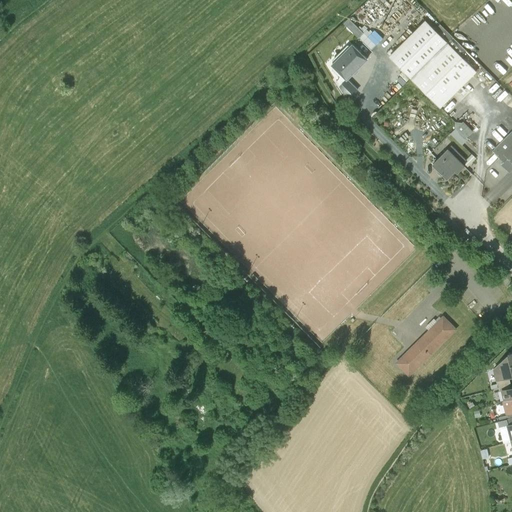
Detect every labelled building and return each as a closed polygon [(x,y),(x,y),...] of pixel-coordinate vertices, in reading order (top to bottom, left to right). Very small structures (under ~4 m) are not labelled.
[(363,34),(349,19),(344,24),(358,39),(363,34)] [(476,72),(460,56),(465,50),(440,25),(435,30),(425,21),(389,57),(440,108),(476,72)] [(352,45),(332,65),(333,67),(332,68),(332,71),(336,75),(339,75),(339,78),(336,82),(339,87),(347,80),(367,60),(352,45)] [(357,90),(347,80),(339,87),(347,100),(357,90)] [(461,124),(455,123),(455,129),(450,134),(462,145),(467,140),(465,138),(470,133),(461,124)] [(511,131),(492,151),(503,163),(501,165),(509,173),(511,170),(511,131)] [(466,161),(451,146),(432,164),(447,179),(456,171),(458,173),(464,167),(462,164),(463,163),(466,161)] [(472,155),(466,161),(463,163),(468,167),(476,159),(472,155)] [(454,330),(443,318),(397,364),(409,375),(454,330)] [(509,356),(508,354),(494,369),(496,378),(496,379),(508,376),(511,374),(511,366),(509,356)] [(511,387),(508,376),(496,379),(496,378),(495,378),(497,385),(498,385),(498,388),(499,391),(502,390),(511,387)] [(505,400),(505,401),(511,398),(511,387),(502,390),(503,390),(505,390),(507,399),(505,400)] [(508,425),(506,419),(497,422),(502,444),(511,441),(508,425)] [(487,449),(481,451),(483,460),(489,458),(487,449)]
